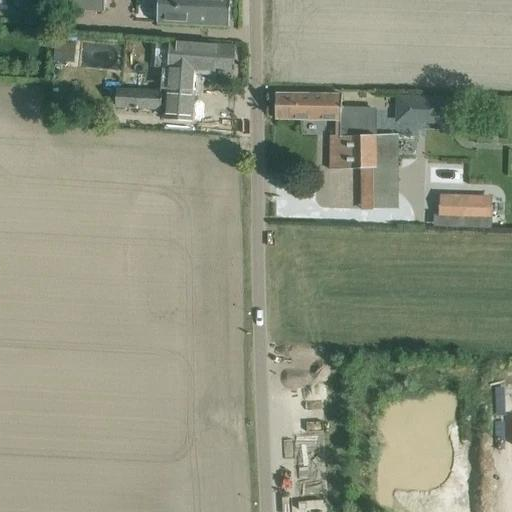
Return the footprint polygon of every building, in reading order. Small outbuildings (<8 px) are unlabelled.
[(66,0),(66,12),(105,14),(105,0),(66,0)] [(230,0),(160,0),(159,24),(209,26),(209,19),(230,20),(230,0)] [(148,62),(150,43),(124,40),(122,59),(148,62)] [(167,79),(175,79),(174,95),(194,96),(196,71),(220,73),(220,76),(226,77),(226,73),(233,74),(235,48),(215,46),(170,42),(167,79)] [(57,44),(56,57),(77,59),(78,45),(57,44)] [(152,109),(153,93),(117,90),(115,107),(152,109)] [(340,97),(296,95),(276,95),(276,120),(296,120),(339,122),(340,97)] [(396,96),(396,124),(444,125),(444,97),(396,96)] [(331,168),(374,168),(374,138),(330,138),(331,168)] [(468,196),(466,229),(492,230),(493,197),(468,196)]
